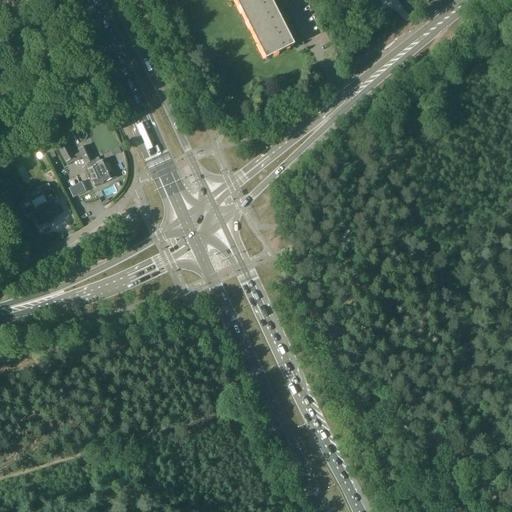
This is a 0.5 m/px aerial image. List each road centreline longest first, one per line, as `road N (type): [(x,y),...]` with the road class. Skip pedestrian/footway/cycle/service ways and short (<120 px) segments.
road 1 (unknown): [(511,5),(494,48),(425,102),(406,167),(417,214),(449,276),(465,360),(448,453)]
road 2 (primary): [(359,511),(223,223)]
road 3 (primary): [(193,245),(319,511)]
road 4 (primary): [(93,0),(182,220)]
road 5 (primary): [(211,199),(116,0)]
road 6 (primary): [(0,316),(106,288),(193,245)]
road 7 (primary): [(182,220),(99,269),(0,306)]
road 8 (secondary): [(223,223),(348,95)]
road 9 (secondary): [(348,95),(211,199)]
road 10 (track): [(471,467),(349,394),(336,395)]
road 11 (secondary): [(468,0),(348,95)]
road 12 (unclassified): [(105,216),(0,275)]
